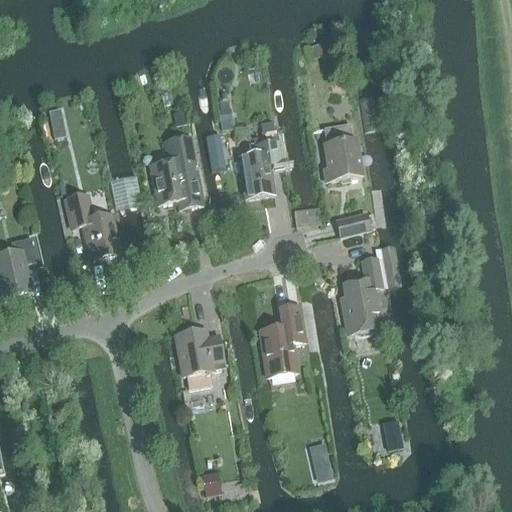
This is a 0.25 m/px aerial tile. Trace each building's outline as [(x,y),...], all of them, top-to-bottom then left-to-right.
[(333,44),(311,49),(314,61),(336,56),(333,44)] [(358,100),(363,135),(378,133),(373,98),(358,100)] [(50,128),(62,126),(59,113),(48,116),(50,128)] [(229,113),(219,114),(222,134),(232,133),(229,113)] [(183,114),(172,116),(175,129),(186,127),(183,114)] [(274,134),(272,126),(257,128),(261,149),(254,150),(256,160),(238,162),(245,204),(274,200),(270,171),(282,169),(278,146),(275,134),(274,134)] [(326,187),(361,181),(356,146),(352,146),(349,129),(322,133),(328,174),(324,175),(326,187)] [(207,140),(211,173),(222,172),(230,171),(229,162),(232,162),(227,137),(207,140)] [(163,146),(167,167),(150,170),(158,211),(187,205),(189,213),(203,211),(190,141),(163,146)] [(136,180),(109,185),(115,215),(142,209),(136,180)] [(383,213),(380,192),(369,193),(372,215),(383,213)] [(92,224),(87,200),(65,205),(72,234),(83,232),(90,265),(119,259),(111,220),(92,224)] [(340,242),(369,235),(365,219),(336,226),(340,242)] [(0,298),(1,304),(30,297),(24,270),(36,267),(31,243),(10,247),(13,258),(0,260),(0,298)] [(170,252),(157,254),(158,262),(172,260),(170,252)] [(387,252),(375,254),(377,264),(382,294),(393,292),(387,252)] [(365,285),(342,290),(350,331),(352,331),(352,335),(356,339),(361,341),(369,339),(373,336),(375,331),(374,326),(381,325),(375,295),(382,293),(377,264),(361,267),(365,285)] [(267,382),(297,377),(292,350),(304,348),(298,312),(279,315),(282,333),(260,336),(267,382)] [(183,382),(185,381),(188,395),(212,391),(210,377),(212,376),(223,373),(218,342),(206,344),(205,336),(175,341),(183,382)] [(400,443),(385,445),(386,456),(402,453),(400,443)] [(315,480),(329,477),(325,458),(310,462),(315,480)] [(217,477),(201,480),(205,500),(221,496),(217,477)]
